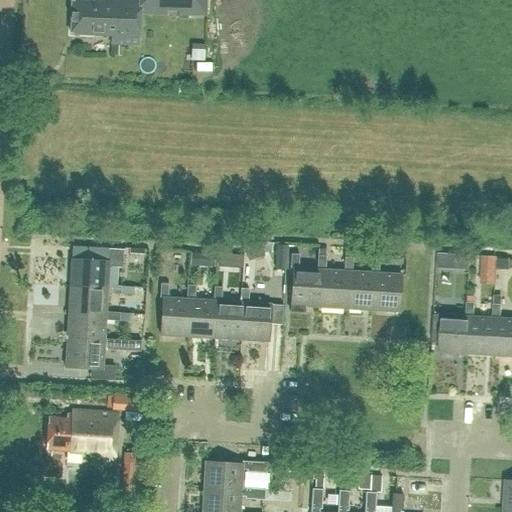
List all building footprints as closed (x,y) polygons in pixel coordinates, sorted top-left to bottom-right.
[(71,1),(70,35),(110,37),(110,45),(137,46),(138,14),(164,15),(165,11),(177,11),(177,16),(204,17),(204,0),(92,0),(92,2),(71,1)] [(180,76),(180,63),(160,63),(161,77),(180,76)] [(259,242),(243,247),(248,262),(264,257),(259,242)] [(275,245),(274,270),(286,270),(287,246),(275,245)] [(106,288),(106,285),(107,266),(121,267),(122,249),(107,248),(107,261),(70,259),(69,286),(106,288)] [(190,253),(189,266),(213,267),(214,255),(190,253)] [(289,267),(292,267),(289,314),(303,315),(303,305),(317,306),(319,269),(315,269),(315,268),(297,267),(297,253),(289,253),(289,267)] [(437,253),(437,269),(450,269),(451,254),(437,253)] [(316,254),(315,268),(315,269),(319,269),(317,306),(343,308),(345,271),(342,270),(323,269),(324,255),(316,254)] [(343,256),(342,270),(345,271),(343,308),(370,310),(372,272),(369,272),(350,270),(351,257),(343,256)] [(481,256),(481,271),(495,272),(496,257),(481,256)] [(370,258),(369,272),(372,272),(370,310),(397,311),(399,274),(377,272),(378,258),(370,258)] [(496,258),(496,270),(509,270),(509,259),(496,258)] [(212,300),(193,299),(195,273),(187,273),(185,298),(185,299),(188,299),(186,336),(213,338),(215,301),(212,300)] [(158,297),(161,297),(159,335),(186,336),(188,299),(185,299),(185,298),(166,297),(167,284),(159,283),(158,297)] [(69,286),(67,313),(104,315),(104,311),(104,312),(105,293),(120,294),(120,286),(106,285),(106,288),(69,286)] [(120,286),(120,294),(131,294),(132,286),(120,286)] [(239,301),(220,300),(221,286),(213,286),(212,300),(215,301),(213,338),(240,339),(242,302),(239,302),(239,301)] [(239,287),(239,301),(239,302),(242,302),(240,339),(267,341),(269,303),(247,302),(247,288),(239,287)] [(439,314),(442,314),(439,352),(467,353),(469,316),(466,316),(466,315),(447,314),(448,300),(440,300),(439,314)] [(496,317),(493,317),(474,316),(475,302),(467,302),(466,315),(466,316),(469,316),(467,353),(494,355),(496,317)] [(494,303),(493,317),(496,317),(494,355),(511,356),(511,318),(501,318),(502,304),(494,303)] [(67,313),(66,340),(102,342),(102,340),(102,338),(103,338),(104,320),(118,320),(118,312),(104,312),(104,311),(104,315),(67,313)] [(102,342),(66,340),(64,367),(101,369),(102,347),(108,347),(108,349),(139,351),(139,342),(102,340),(102,342)] [(143,396),(112,393),(111,410),(142,413),(143,396)] [(114,463),(117,414),(71,410),(70,419),(48,417),(46,449),(82,452),(81,460),(114,463)] [(240,459),(240,463),(204,461),(202,488),(239,491),(240,486),(241,468),(245,468),(244,470),(264,471),(265,460),(240,459)] [(315,474),(314,488),(321,489),(322,475),(315,474)] [(357,474),(356,490),(369,491),(370,475),(357,474)] [(369,491),(375,492),(380,492),(381,476),(370,475),(369,491)] [(279,479),(278,492),(289,493),(290,480),(279,479)] [(263,488),(240,486),(239,491),(202,488),(200,511),(237,511),(239,495),(243,495),(243,497),(263,499),(263,488)] [(317,511),(318,508),(320,509),(321,489),(314,488),(310,488),(308,511),(317,511)] [(344,511),(345,510),(347,510),(348,490),(337,489),(335,511),(344,511)] [(364,491),(362,511),(371,511),(372,511),(374,511),(375,492),(369,491),(364,491)] [(271,492),(270,501),(289,502),(289,493),(278,492),(271,492)] [(400,511),(401,493),(391,493),(389,511),(400,511)]
